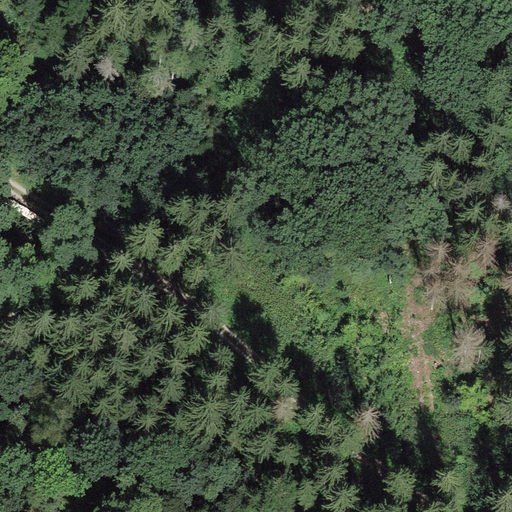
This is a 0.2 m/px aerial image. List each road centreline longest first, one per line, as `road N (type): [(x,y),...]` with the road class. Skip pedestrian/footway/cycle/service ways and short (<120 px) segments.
road 1 (track): [(480,511),(132,265),(0,184)]
road 2 (track): [(132,265),(0,326)]
